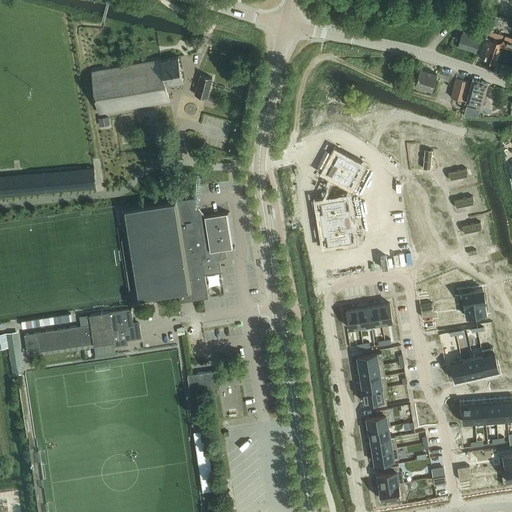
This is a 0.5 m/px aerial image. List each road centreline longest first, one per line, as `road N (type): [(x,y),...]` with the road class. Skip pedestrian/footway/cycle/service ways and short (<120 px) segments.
road 1 (residential): [(360,511),(324,295),(408,280),(422,382),(460,508)]
road 2 (tertiary): [(310,511),(259,174),(285,25)]
road 3 (tertiary): [(511,85),(418,51),(285,25)]
road 4 (track): [(302,157),(296,123),(309,67),(321,58),(390,56),(404,48)]
road 5 (track): [(329,57),(452,111)]
